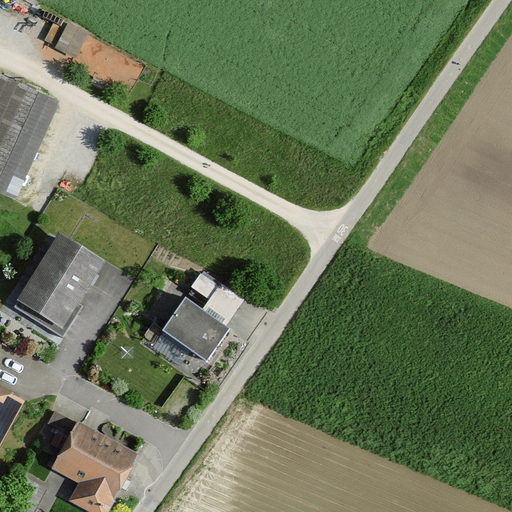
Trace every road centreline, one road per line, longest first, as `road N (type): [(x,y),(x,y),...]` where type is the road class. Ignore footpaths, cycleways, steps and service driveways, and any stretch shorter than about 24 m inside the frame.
road 1 (unclassified): [(139,511),(495,0)]
road 2 (track): [(0,63),(329,237)]
